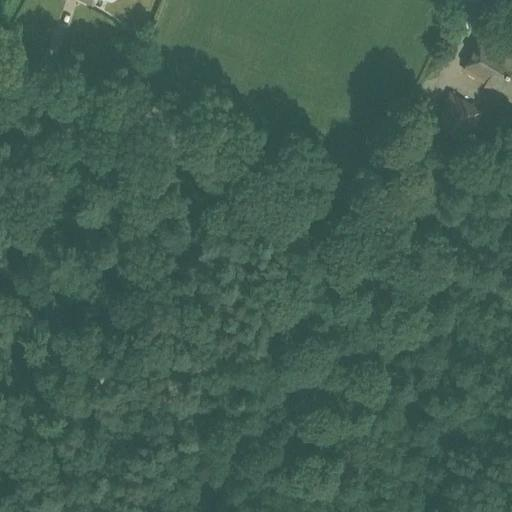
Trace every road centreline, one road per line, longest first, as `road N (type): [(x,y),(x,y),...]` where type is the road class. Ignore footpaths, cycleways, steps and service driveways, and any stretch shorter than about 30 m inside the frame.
road 1 (unclassified): [(511,260),(0,78)]
road 2 (track): [(276,511),(372,350),(411,316)]
